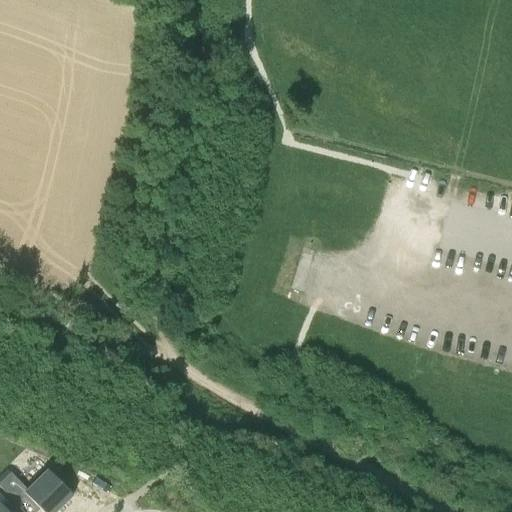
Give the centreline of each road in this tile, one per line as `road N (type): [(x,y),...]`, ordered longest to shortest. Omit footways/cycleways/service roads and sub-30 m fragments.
road 1 (track): [(180,364),(157,319),(152,274),(194,0)]
road 2 (track): [(180,364),(451,511)]
